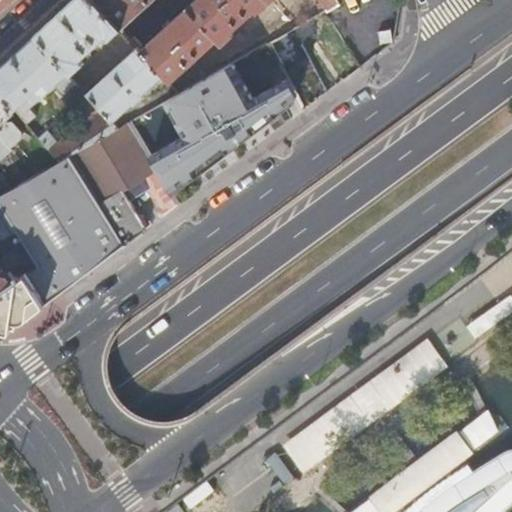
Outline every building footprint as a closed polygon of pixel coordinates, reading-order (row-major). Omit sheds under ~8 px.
[(0,0),(0,10),(11,0),(0,0)] [(94,0),(71,0),(35,34),(68,70),(70,73),(83,62),(80,58),(101,39),(104,42),(120,28),(94,0)] [(94,0),(120,28),(150,0),(94,0)] [(163,74),(171,82),(215,41),(220,45),(234,33),(231,31),(253,11),(255,13),(268,0),(193,0),(140,50),(163,74)] [(317,0),(323,10),(336,3),(334,0),(317,0)] [(308,19),(289,30),(299,46),(318,36),(308,19)] [(284,33),(267,42),(281,67),(298,57),(284,33)] [(0,65),(0,92),(14,108),(23,100),(28,106),(68,70),(35,34),(0,65)] [(213,177),(269,134),(237,91),(260,78),(262,80),(281,69),(281,67),(267,42),(180,92),(165,100),(130,120),(179,203),(199,187),(186,170),(183,171),(176,159),(190,149),(213,177)] [(103,110),(112,120),(134,101),(136,103),(146,94),(144,92),(163,74),(140,50),(137,46),(87,92),(103,110)] [(165,100),(180,92),(171,82),(159,93),(165,100)] [(0,149),(7,144),(9,146),(12,146),(21,137),(20,129),(12,120),(4,121),(15,110),(14,108),(0,92),(0,149)] [(70,154),(118,127),(112,120),(103,110),(57,139),(48,130),(38,136),(60,161),(70,154)] [(179,203),(130,120),(118,127),(70,154),(123,245),(146,228),(123,189),(148,175),(160,195),(155,198),(164,214),(179,203)] [(123,245),(70,154),(60,161),(16,185),(0,194),(0,202),(17,230),(29,248),(38,264),(26,273),(45,303),(123,245)] [(0,233),(3,239),(17,230),(0,202),(0,233)] [(0,291),(22,275),(26,273),(38,264),(29,248),(21,254),(20,264),(11,270),(2,267),(0,268),(0,291)] [(41,306),(45,303),(26,273),(22,275),(41,306)] [(0,318),(24,319),(41,306),(22,275),(0,291),(0,318)] [(427,340),(267,460),(269,463),(255,473),(266,488),(280,478),(285,485),(303,471),(306,474),(448,367),(427,340)] [(473,465),(465,459),(394,511),(498,511),(511,500),(511,445),(503,446),(473,465)]
